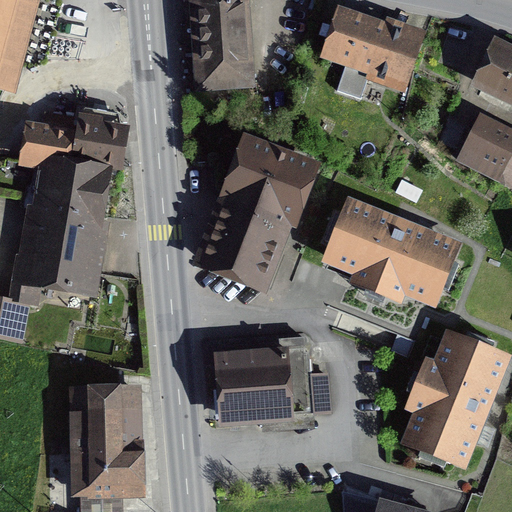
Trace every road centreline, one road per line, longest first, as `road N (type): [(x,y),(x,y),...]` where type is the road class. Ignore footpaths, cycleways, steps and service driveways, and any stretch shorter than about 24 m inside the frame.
road 1 (primary): [(189,511),(151,77)]
road 2 (residential): [(0,124),(42,80),(151,77)]
